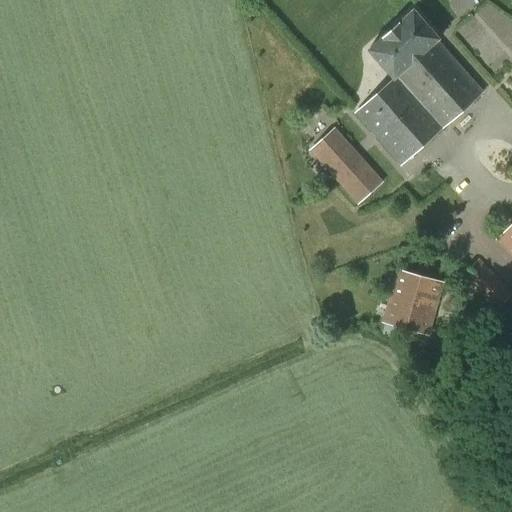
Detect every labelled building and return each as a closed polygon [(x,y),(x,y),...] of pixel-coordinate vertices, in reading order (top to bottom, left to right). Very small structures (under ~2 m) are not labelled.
[(413,11),(367,51),(392,80),(354,114),(400,167),(483,93),(438,41),(438,40),(413,11)] [(311,151),(358,204),(381,183),(334,130),(311,151)] [(511,223),(495,240),(511,256),(511,223)] [(511,291),(479,259),(460,278),(494,312),(511,294),(511,291)] [(426,335),(441,283),(399,271),(384,323),(426,335)]
